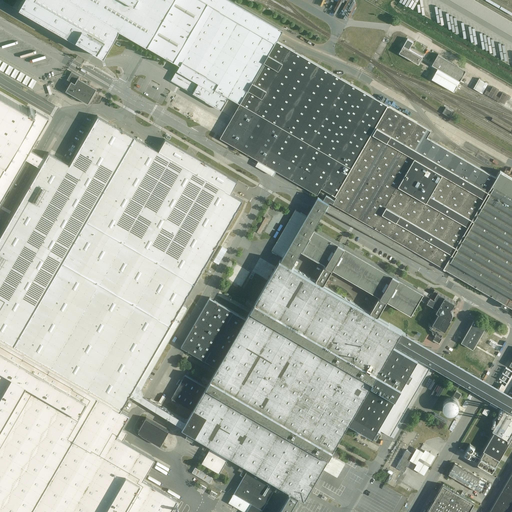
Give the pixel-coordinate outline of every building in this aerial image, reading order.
[(23,0),(18,9),(104,58),(119,30),(146,45),(179,64),(176,69),(214,91),(217,88),(241,101),(278,42),(203,0),(23,0)] [(236,0),(203,0),(278,42),(280,39),(283,34),(286,29),(236,0)] [(438,14),(441,24),(472,43),(475,42),(474,40),(476,40),(472,37),(471,35),(473,32),(471,33),(470,30),(471,29),(469,28),(468,30),(465,30),(464,26),(465,25),(464,24),(462,18),(459,19),(458,15),(454,16),(448,12),(448,14),(440,10),(440,8),(436,9),(434,11),(438,14)] [(408,45),(412,39),(406,36),(403,42),(408,45)] [(395,47),(399,40),(393,37),(389,43),(395,47)] [(338,196),(390,104),(280,39),(278,42),(241,101),(236,111),(230,121),(221,137),(259,159),(256,165),(274,174),(277,170),(319,194),(322,187),(338,196)] [(420,56),(401,45),(397,53),(416,64),(420,56)] [(466,72),(440,56),(435,65),(440,69),(434,80),(454,92),(456,89),(460,83),(466,72)] [(0,59),(0,69),(32,88),(37,81),(0,59)] [(71,81),(66,91),(88,103),(96,89),(78,78),(80,75),(72,71),(67,79),(71,81)] [(488,82),(479,77),(473,88),(483,93),(488,82)] [(33,112),(0,92),(0,160),(4,163),(33,112)] [(390,104),(338,196),(336,199),(334,203),(445,268),(498,175),(430,136),(433,129),(390,104)] [(452,112),(446,108),(443,112),(449,116),(452,112)] [(35,109),(33,112),(4,163),(0,169),(0,201),(25,158),(30,149),(48,117),(35,109)] [(0,337),(96,392),(122,407),(129,395),(132,389),(243,198),(233,192),(161,150),(98,114),(72,160),(51,148),(45,158),(40,167),(0,235),(0,337)] [(167,140),(161,150),(233,192),(240,181),(167,140)] [(30,149),(25,158),(40,167),(45,158),(30,149)] [(498,175),(445,268),(444,268),(511,307),(511,175),(502,170),(500,173),(498,175)] [(306,216),(281,260),(294,267),(304,251),(316,229),(321,222),(323,218),(323,217),(326,212),(330,206),(332,203),(332,202),(334,203),(336,199),(327,194),(324,199),(319,195),(313,204),(310,209),(310,211),(308,214),(306,216)] [(269,214),(273,216),(264,232),(273,236),(285,213),(273,207),(269,214)] [(281,260),(306,216),(296,210),(271,254),(281,260)] [(261,234),(269,219),(265,217),(257,232),(261,234)] [(316,229),(304,251),(328,265),(318,281),(326,285),(335,269),(384,296),(374,313),(382,318),(391,301),(412,313),(424,292),(342,244),(316,229)] [(242,288),(255,264),(242,256),(228,280),(242,288)] [(294,267),(281,260),(246,318),(211,298),(182,347),(217,368),(206,387),(185,375),(172,398),(192,410),(187,420),(183,426),(190,430),(187,435),(193,438),(196,434),(214,444),(203,463),(220,473),(232,453),(250,464),(244,474),(247,475),(231,503),(245,511),(259,511),(278,481),(294,490),(280,511),(291,511),(301,494),(306,497),(350,421),(376,436),(380,430),(377,429),(418,357),(394,344),(402,330),(382,318),(374,313),(326,285),(318,281),(300,271),(294,267)] [(432,330),(434,331),(434,334),(437,336),(435,340),(441,344),(456,316),(454,310),(458,304),(436,292),(429,303),(440,309),(439,312),(442,314),(432,330)] [(475,349),(478,344),(487,329),(488,328),(477,321),(464,342),(475,349)] [(511,392),(489,379),(442,352),(402,330),(394,344),(434,366),(481,394),(508,408),(511,410),(511,392)] [(0,511),(25,511),(96,392),(0,337),(0,511)] [(511,401),(508,408),(481,455),(474,450),(476,447),(470,443),(464,454),(474,460),(476,456),(480,457),(477,462),(493,472),(511,439),(511,364),(511,366),(511,367),(511,401)] [(143,403),(183,426),(187,420),(147,397),(132,389),(129,395),(143,403)] [(456,390),(453,395),(459,399),(462,394),(456,390)] [(122,407),(96,392),(25,511),(172,511),(178,502),(179,499),(144,479),(156,458),(116,434),(129,411),(122,407)] [(454,414),(456,413),(457,412),(458,410),(459,408),(459,406),(459,404),(458,403),(457,401),(456,400),(454,399),(452,398),(450,399),(448,399),(447,400),(445,402),(444,403),(444,405),(444,407),(444,409),(445,411),(447,412),(448,413),(450,414),(452,414),(454,414)] [(162,446),(170,431),(147,418),(138,433),(162,446)] [(475,440),(479,430),(473,427),(469,437),(475,440)] [(407,449),(396,466),(405,471),(411,460),(416,462),(414,467),(424,473),(429,465),(419,459),(420,456),(431,462),(435,454),(425,448),(423,451),(417,447),(413,453),(407,449)] [(486,480),(455,461),(448,473),(480,491),(486,480)] [(511,511),(511,477),(491,511),(511,511)] [(467,511),(474,501),(443,482),(425,511),(467,511)]
